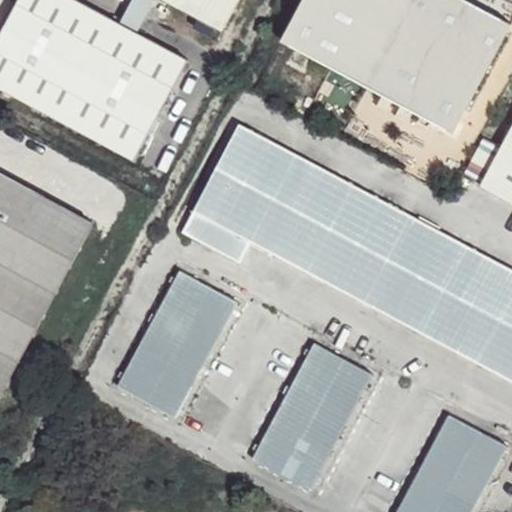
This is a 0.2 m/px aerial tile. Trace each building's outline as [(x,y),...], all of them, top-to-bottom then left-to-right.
[(238,0),(128,0),(125,13),(95,0),(16,0),(0,30),(0,90),(136,158),(193,48),(144,22),(152,0),(168,0),(226,24),(238,0)] [(511,15),(483,0),(301,0),(283,34),(452,128),(511,15)] [(511,117),(482,177),(511,196),(511,117)] [(511,263),(240,121),(184,228),(242,262),(254,243),(511,385),(511,263)] [(0,161),(0,391),(85,235),(97,214),(0,161)] [(241,297),(181,266),(116,384),(179,419),(241,297)] [(375,369),(315,337),(252,460),(312,490),(375,369)] [(473,511),(510,440),(449,406),(420,458),(393,511),(473,511)]
